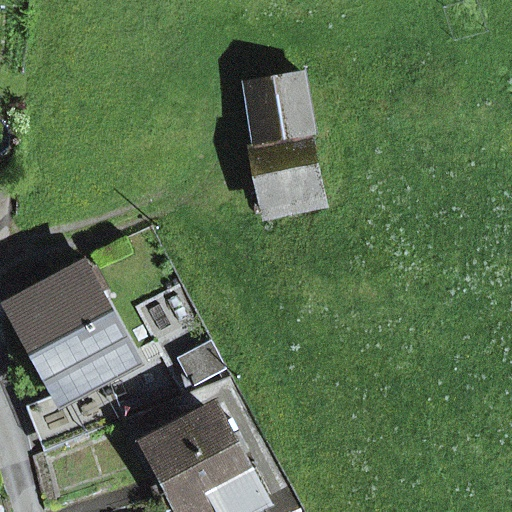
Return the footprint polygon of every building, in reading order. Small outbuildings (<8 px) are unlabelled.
[(249,85),(260,146),(314,134),(304,74),(249,85)] [(0,125),(0,185),(20,187),(24,127),(0,125)] [(271,211),(328,199),(314,134),(260,146),(271,211)] [(51,366),(58,379),(90,361),(96,376),(129,358),(96,296),(106,291),(95,270),(57,290),(43,264),(0,287),(0,292),(12,315),(21,311),(51,366)] [(65,444),(51,409),(102,388),(96,376),(90,361),(58,379),(51,366),(42,372),(54,396),(27,407),(45,453),(65,444)] [(126,420),(111,384),(102,388),(51,409),(65,444),(126,420)] [(189,511),(219,496),(227,511),(241,511),(261,501),(215,416),(154,449),(187,511),(189,511)]
